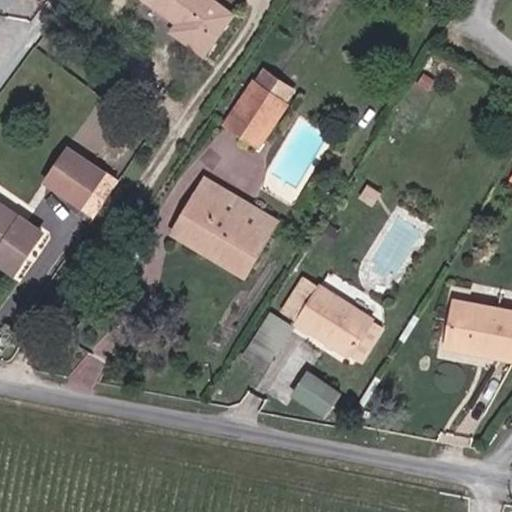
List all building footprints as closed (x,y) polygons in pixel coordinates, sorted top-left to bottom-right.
[(222,0),(146,0),(177,21),(173,27),(200,46),(229,5),(222,0)] [(229,5),(200,46),(206,50),(234,8),(229,5)] [(268,65),(260,78),(256,75),(229,114),(263,141),(290,100),(277,89),(285,77),(268,65)] [(74,198),(96,165),(62,143),(39,174),(74,198)] [(214,177),(187,218),(227,242),(220,253),(250,273),(275,234),(243,213),(251,200),(214,177)] [(251,200),(243,213),(275,234),(284,220),(251,200)] [(0,209),(0,273),(9,280),(41,237),(0,209)] [(180,229),(220,253),(227,242),(187,218),(180,229)] [(363,371),(397,329),(321,268),(287,310),(363,371)] [(511,316),(451,306),(444,344),(481,350),(480,355),(511,361),(511,316)] [(270,316),(244,353),(266,368),(292,330),(270,316)] [(480,355),(481,350),(444,344),(443,349),(480,355)] [(310,367),(293,393),(327,415),(344,389),(310,367)]
